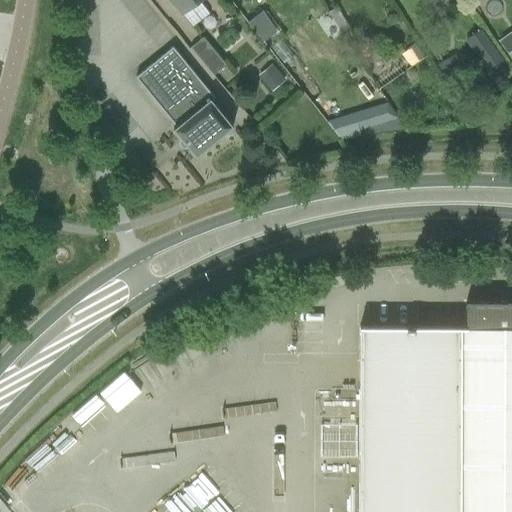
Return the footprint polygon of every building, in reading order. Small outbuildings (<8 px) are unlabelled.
[(209,13),(199,0),(170,0),(182,14),(183,13),(192,26),(209,13)] [(264,41),(277,30),(263,10),(248,22),(264,41)] [(507,53),(511,49),(511,33),(511,32),(499,41),(507,53)] [(203,38),(191,47),(214,74),(225,64),(203,38)] [(414,43),(401,53),(411,66),(424,56),(414,43)] [(493,46),(477,57),(490,73),(505,62),(493,46)] [(173,129),(196,157),(233,126),(212,100),(215,98),(173,47),(136,77),(176,126),(173,129)] [(324,47),(311,58),(326,76),(339,65),(324,47)] [(440,63),(449,79),(464,70),(455,54),(440,63)] [(277,69),(263,81),(272,91),(286,80),(277,69)] [(342,139),(405,131),(387,102),(327,121),(342,139)] [(511,511),(511,301),(466,302),(466,323),(468,323),(468,327),(360,327),(359,511),(511,511)]
